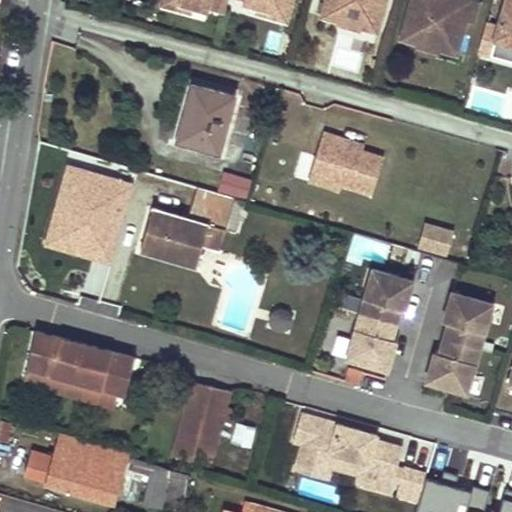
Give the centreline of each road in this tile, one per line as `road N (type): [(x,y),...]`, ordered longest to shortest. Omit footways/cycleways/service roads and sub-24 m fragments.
road 1 (residential): [(0,295),(511,441)]
road 2 (residential): [(0,231),(38,0)]
